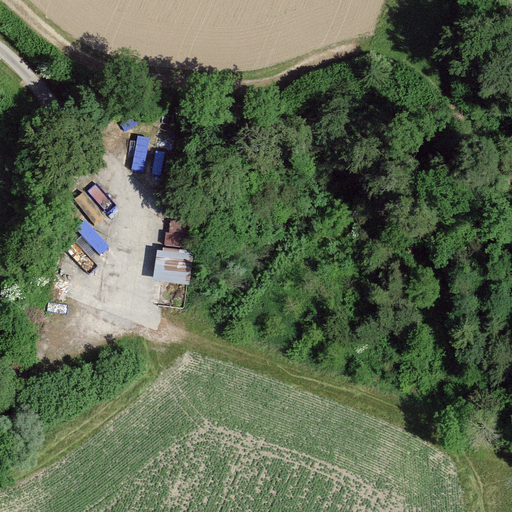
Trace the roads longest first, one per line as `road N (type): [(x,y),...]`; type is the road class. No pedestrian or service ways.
road 1 (track): [(12,0),(89,65),(154,80),(245,85),(353,52)]
road 2 (track): [(0,52),(116,167),(125,307)]
